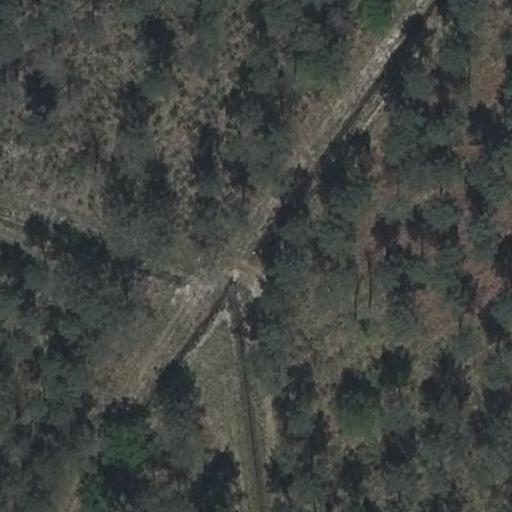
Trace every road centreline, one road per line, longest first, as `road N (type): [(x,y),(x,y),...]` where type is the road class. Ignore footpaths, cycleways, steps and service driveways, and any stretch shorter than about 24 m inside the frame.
road 1 (track): [(413,0),(187,306),(78,511)]
road 2 (track): [(477,0),(271,289),(289,511)]
road 3 (track): [(241,511),(225,368),(169,426),(128,511)]
road 4 (track): [(0,186),(271,289)]
road 5 (track): [(0,238),(187,306)]
